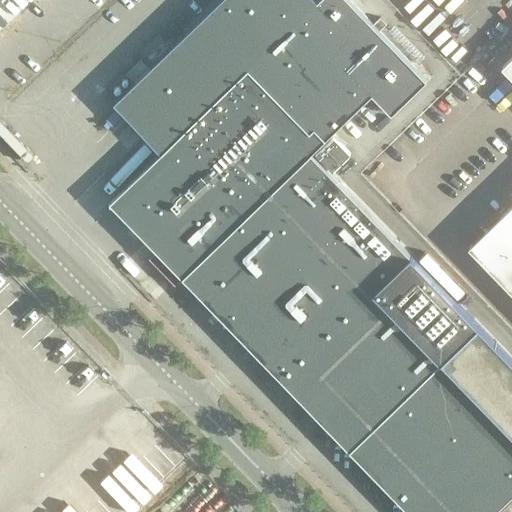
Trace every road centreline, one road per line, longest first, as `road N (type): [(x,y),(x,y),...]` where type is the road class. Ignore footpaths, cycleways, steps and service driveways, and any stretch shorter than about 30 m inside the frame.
road 1 (unclassified): [(297,511),(0,203)]
road 2 (unknown): [(511,312),(449,247),(445,228),(448,212),(511,165)]
